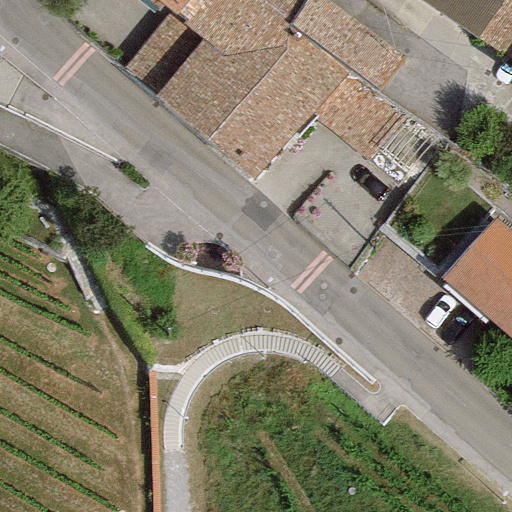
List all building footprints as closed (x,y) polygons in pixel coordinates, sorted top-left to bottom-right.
[(185,0),(173,16),(168,12),(122,71),(155,94),(151,99),(251,182),(312,116),(365,162),(406,113),(375,94),(405,58),(325,0),(185,0)] [(185,0),(152,0),(168,12),(173,16),(185,0)] [(503,0),(423,0),(479,37),(503,0)] [(511,0),(503,0),(479,37),(511,59),(511,0)] [(511,234),(493,218),(440,278),(511,340),(511,234)]
